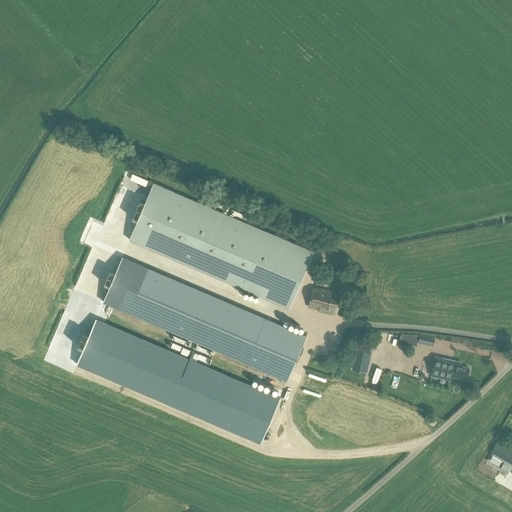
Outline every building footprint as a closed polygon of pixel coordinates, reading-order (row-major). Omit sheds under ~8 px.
[(153,185),(128,243),(289,310),(313,253),(153,185)] [(123,257),(104,300),(289,380),(308,337),(123,257)] [(314,287),(309,307),(318,309),(319,311),(333,315),(335,314),(336,314),(341,294),(314,287)] [(152,342),(96,318),(90,334),(84,332),(78,346),(83,348),(77,364),(132,388),(260,443),(280,398),(271,394),(152,342)] [(418,343),(420,335),(413,333),(413,334),(407,333),(407,334),(401,332),(399,343),(404,344),(404,343),(411,345),(411,344),(417,345),(418,343)] [(420,335),(418,343),(433,347),(435,338),(420,334),(420,335)] [(467,380),(470,367),(459,364),(459,361),(440,356),(439,360),(434,359),(431,372),(467,380)] [(511,465),(511,450),(498,442),(491,453),(505,462),(501,468),(508,472),(511,465)]
